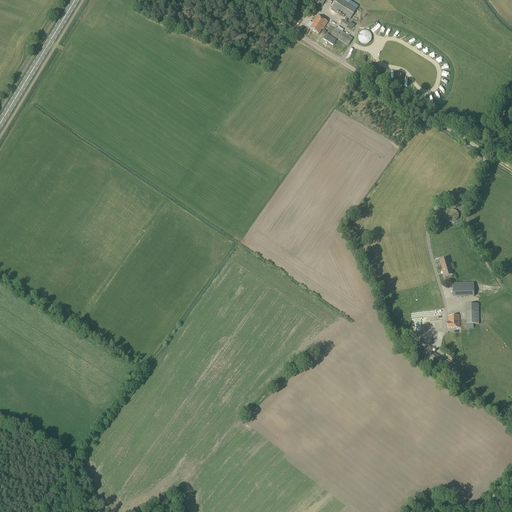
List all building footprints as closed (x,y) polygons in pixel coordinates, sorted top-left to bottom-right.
[(350,20),(358,6),(347,0),(336,0),(330,10),(335,13),(336,11),(350,20)] [(322,30),(327,23),(316,16),(312,23),(312,24),(309,29),(318,35),(321,29),(322,30)] [(346,28),(349,24),(342,20),(339,23),(346,28)] [(345,31),(337,26),(336,28),(335,27),(329,36),(332,38),(333,37),(347,46),(352,39),(344,33),(345,31)] [(366,44),(368,44),(368,43),(369,42),(370,41),(371,40),(371,39),(371,38),(371,36),(370,35),(370,34),(369,33),(368,32),(366,31),(365,31),(363,31),(360,32),(359,33),(359,34),(358,35),(358,36),(358,37),(358,38),(358,39),(358,40),(358,41),(359,42),(360,43),(361,43),(362,44),(366,44)] [(444,277),(453,275),(448,259),(439,261),(444,277)] [(453,298),(474,297),(474,283),(452,283),(453,298)] [(466,328),(473,328),(472,324),(479,324),(478,304),(466,304),(466,328)] [(447,328),(459,328),(459,316),(448,317),(449,323),(447,323),(447,328)] [(419,357),(423,351),(414,344),(410,350),(419,357)] [(454,376),(458,370),(432,351),(427,357),(454,376)]
